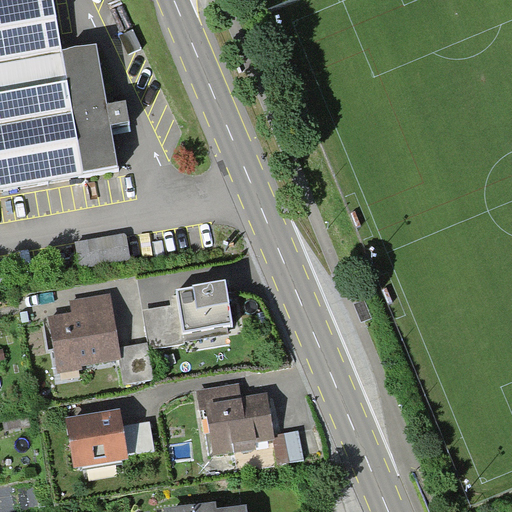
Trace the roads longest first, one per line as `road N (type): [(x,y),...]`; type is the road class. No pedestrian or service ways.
road 1 (secondary): [(174,0),(389,511)]
road 2 (unknown): [(326,360),(57,414)]
road 3 (unknown): [(253,187),(0,236)]
